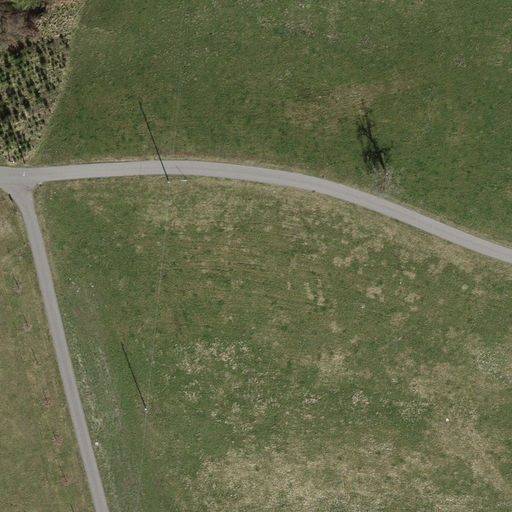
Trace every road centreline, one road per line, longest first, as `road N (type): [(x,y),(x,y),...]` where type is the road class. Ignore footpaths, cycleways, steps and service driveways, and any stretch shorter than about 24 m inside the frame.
road 1 (unclassified): [(511,256),(294,179),(187,166),(0,173)]
road 2 (track): [(19,175),(104,511)]
